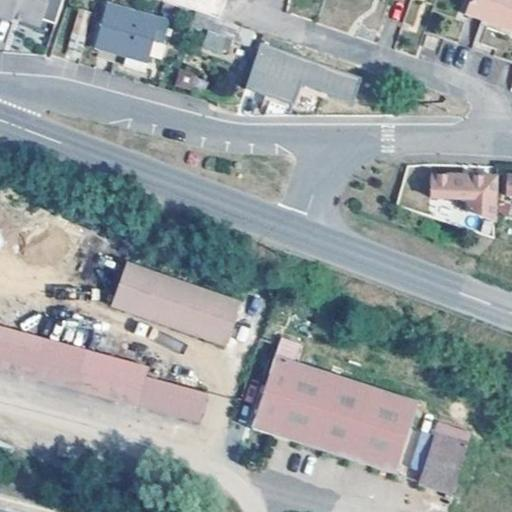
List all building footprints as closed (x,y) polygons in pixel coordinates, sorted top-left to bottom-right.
[(0,0),(0,15),(10,19),(12,14),(13,11),(21,13),(23,17),(35,21),(39,19),(39,17),(53,21),(59,0),(0,0)] [(511,0),(466,0),(463,11),(511,27),(511,0)] [(158,20),(105,6),(93,48),(147,63),(154,41),(162,42),(165,29),(156,26),(158,20)] [(440,35),(421,28),(416,42),(435,49),(440,35)] [(202,47),(227,54),(232,38),(207,30),(202,47)] [(354,103),(362,75),(258,45),(245,89),(294,103),(299,86),(354,103)] [(179,68),(174,85),(195,91),(200,74),(179,68)] [(448,177),(429,178),(430,200),(468,198),(469,212),(496,220),(494,175),(448,177)] [(233,313),(120,273),(106,316),(219,355),(233,313)] [(0,326),(0,338),(147,377),(149,367),(0,326)] [(0,338),(0,368),(198,423),(207,393),(147,377),(0,338)] [(411,404),(267,357),(243,429),(387,477),(411,404)] [(460,446),(427,436),(412,484),(445,495),(460,446)]
